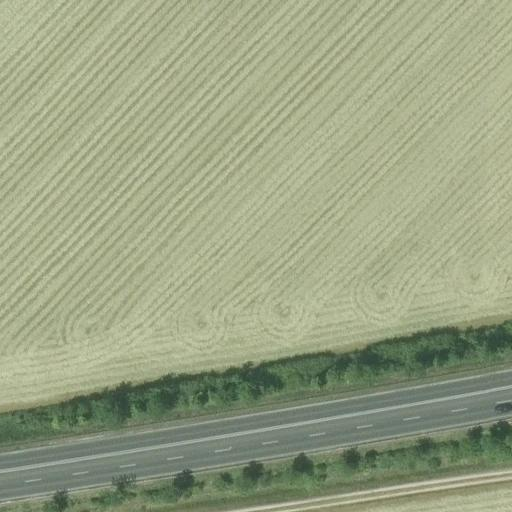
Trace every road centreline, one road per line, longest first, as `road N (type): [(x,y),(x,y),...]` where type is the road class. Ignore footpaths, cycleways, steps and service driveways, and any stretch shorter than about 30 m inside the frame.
road 1 (trunk): [(511,393),(0,479)]
road 2 (track): [(292,511),(511,475)]
